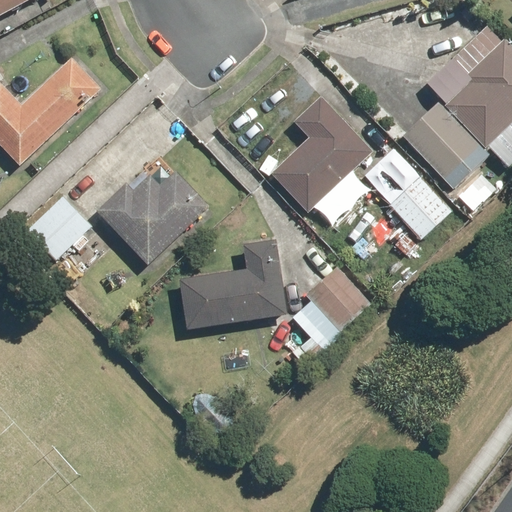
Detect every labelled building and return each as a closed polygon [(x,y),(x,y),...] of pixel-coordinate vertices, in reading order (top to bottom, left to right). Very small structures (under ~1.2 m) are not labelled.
[(0,0),(0,17),(31,0),(0,0)] [(511,39),(511,38),(506,40),(492,25),(433,80),(455,104),(453,106),(492,147),(494,145),(511,163),(511,39)] [(5,80),(0,84),(0,132),(29,163),(106,90),(76,59),(28,105),(5,80)] [(380,150),(328,94),(299,121),(315,137),(277,172),(314,212),(380,150)] [(494,153),(444,100),(407,134),(457,188),(494,153)] [(92,187),(118,162),(108,150),(81,175),(92,187)] [(218,204),(183,168),(166,185),(155,173),(152,176),(147,170),(103,211),(154,264),(218,204)] [(478,211),(500,188),(483,172),(461,195),(478,211)] [(428,174),(395,204),(427,240),(460,210),(428,174)] [(68,195),(45,215),(51,222),(48,225),(62,241),(56,246),(63,254),(95,226),(68,195)] [(294,314),(282,238),(248,243),(252,267),(186,277),(194,329),(294,314)] [(311,295),(315,300),(298,317),(316,335),(304,347),(318,360),(376,302),(340,266),(311,295)]
